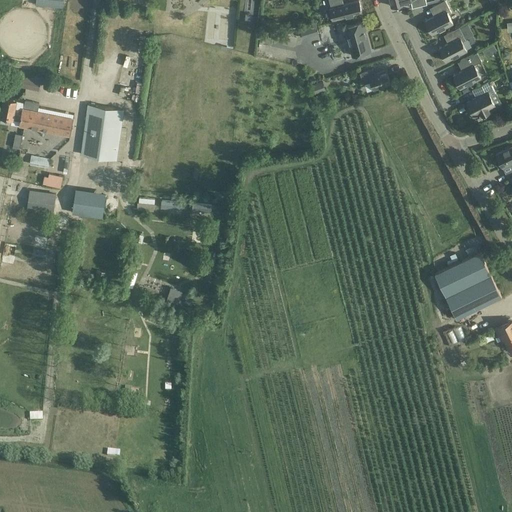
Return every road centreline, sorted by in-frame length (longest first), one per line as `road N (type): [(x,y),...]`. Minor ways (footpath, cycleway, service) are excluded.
road 1 (residential): [(125,181),(134,116),(95,80),(97,0)]
road 2 (unclassified): [(454,152),(389,27)]
road 3 (unclassified): [(511,259),(454,152)]
